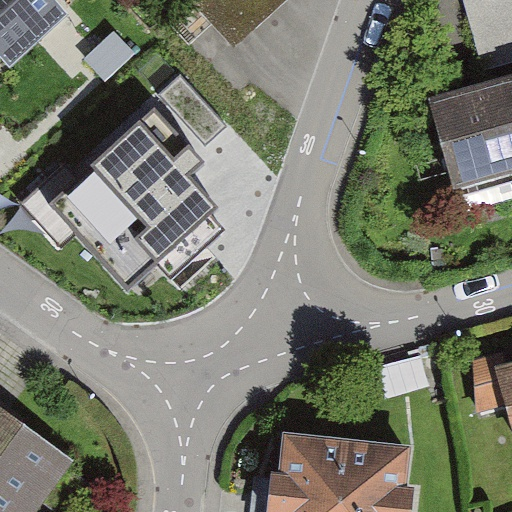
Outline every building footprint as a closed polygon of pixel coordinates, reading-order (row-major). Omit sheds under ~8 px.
[(53,0),(0,0),(0,59),(9,70),(69,18),(53,0)] [(195,0),(238,50),(297,0),(195,0)] [(511,0),(470,0),(464,1),(481,73),(511,66),(511,0)] [(113,32),(83,60),(106,85),(136,58),(113,32)] [(182,74),(160,93),(206,147),(228,129),(182,74)] [(511,78),(424,101),(449,195),(511,179),(511,78)] [(205,165),(153,107),(47,201),(125,292),(157,265),(170,281),(224,233),(212,219),(218,210),(188,177),(205,165)] [(511,371),(506,373),(503,359),(465,370),(478,420),(500,414),(511,459),(511,371)] [(42,511),(73,469),(0,417),(0,511),(42,511)] [(405,511),(411,461),(273,447),(266,511),(405,511)]
